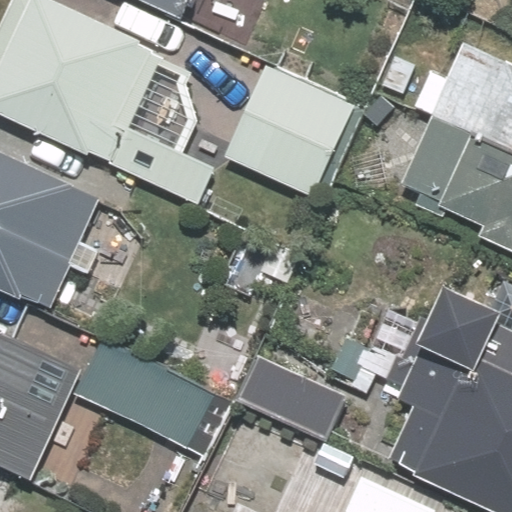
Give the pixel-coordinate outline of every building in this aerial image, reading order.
[(160,63),(33,0),(6,0),(0,12),(0,120),(189,214),(212,168),(129,127),(160,63)] [(129,0),(167,17),(174,0),(129,0)] [(511,65),(458,45),(445,78),(423,69),(406,113),(415,117),(384,199),(511,248),(511,65)] [(264,59),(216,157),(301,199),(349,101),(264,59)] [(0,298),(48,317),(95,198),(0,160),(0,298)] [(475,511),(511,511),(511,333),(431,295),(403,355),(455,380),(408,480),(475,511)] [(0,335),(0,459),(48,358),(0,335)] [(221,409),(98,343),(68,399),(190,465),(221,409)] [(247,355),(221,409),(320,458),(347,404),(247,355)] [(425,511),(354,477),(336,511),(425,511)]
